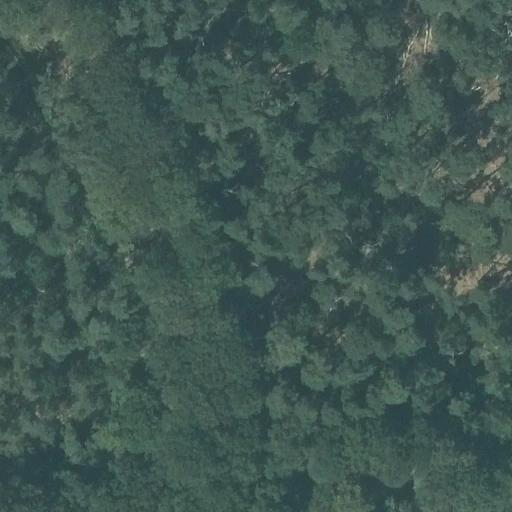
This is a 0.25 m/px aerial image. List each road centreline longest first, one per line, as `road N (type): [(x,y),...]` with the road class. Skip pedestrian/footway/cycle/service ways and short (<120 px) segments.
road 1 (track): [(173,511),(163,372),(120,250),(61,128),(0,32)]
road 2 (track): [(174,511),(511,491)]
